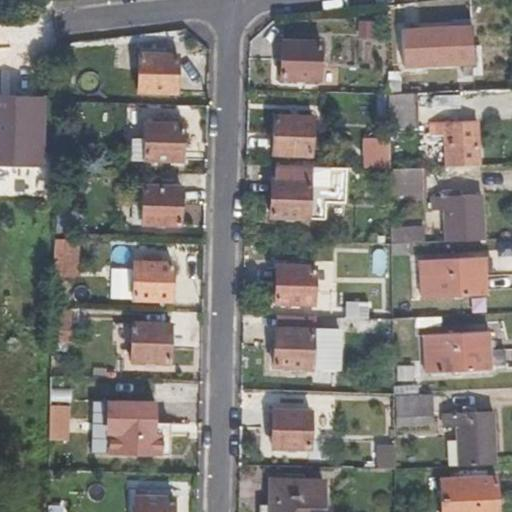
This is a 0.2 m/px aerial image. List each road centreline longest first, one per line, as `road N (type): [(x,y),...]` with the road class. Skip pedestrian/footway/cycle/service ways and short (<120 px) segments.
road 1 (residential): [(223,3),(210,511)]
road 2 (residential): [(59,21),(223,3)]
